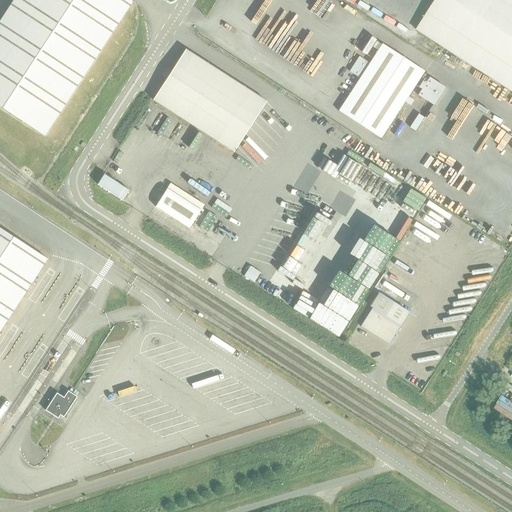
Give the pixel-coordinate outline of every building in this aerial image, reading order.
[(132,2),(129,0),(13,0),(0,20),(0,107),(44,136),(132,2)] [(511,0),(435,0),(416,30),(511,91),(511,0)] [(381,44),(338,111),(380,138),(424,71),(405,61),(381,44)] [(185,50),(171,72),(153,100),(234,152),(266,102),(185,50)] [(430,74),(421,87),(424,89),(420,94),(436,105),(448,86),(430,74)] [(465,97),(451,121),(457,124),(463,113),(471,117),(478,104),(465,97)] [(421,112),(412,127),(418,131),(427,116),(421,112)] [(187,154),(193,157),(202,142),(196,139),(187,154)] [(242,154),(235,165),(244,170),(250,159),(242,154)] [(350,184),(363,164),(347,154),(334,174),(350,184)] [(458,190),(474,160),(461,154),(446,184),(458,190)] [(97,184),(122,201),(129,190),(104,174),(97,184)] [(155,207),(189,228),(201,210),(167,188),(155,207)] [(306,232),(314,236),(326,214),(318,210),(306,232)] [(394,234),(403,239),(415,218),(406,213),(394,234)] [(210,219),(205,229),(221,237),(226,228),(210,219)] [(377,288),(402,237),(374,224),(359,257),(368,261),(360,278),(340,269),(332,286),(340,289),(332,307),(303,293),(295,310),(346,335),(371,285),(377,288)] [(493,225),(488,232),(505,243),(510,235),(493,225)] [(0,228),(0,331),(47,259),(0,228)] [(304,233),(284,265),(294,270),(313,238),(304,233)] [(254,283),(260,273),(250,266),(244,276),(254,283)] [(388,344),(400,326),(409,312),(379,293),(370,306),(372,308),(361,326),(388,344)] [(511,390),(504,385),(501,390),(511,397),(511,390)] [(65,419),(81,394),(71,388),(67,395),(59,390),(55,397),(48,409),(65,419)]
